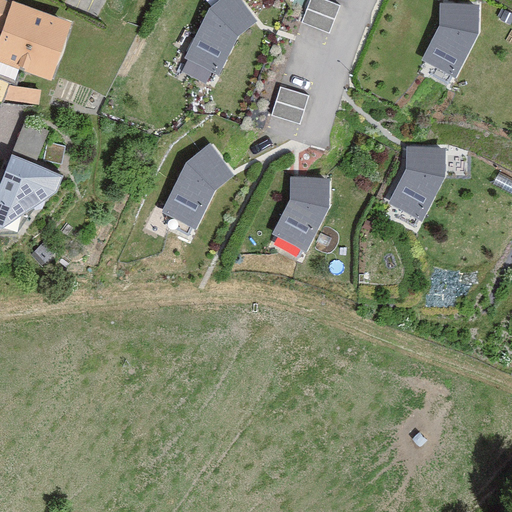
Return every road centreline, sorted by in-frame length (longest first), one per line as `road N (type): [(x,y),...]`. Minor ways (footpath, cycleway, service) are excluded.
road 1 (track): [(48,309),(233,293),(303,304),(511,380)]
road 2 (residential): [(360,0),(318,131)]
